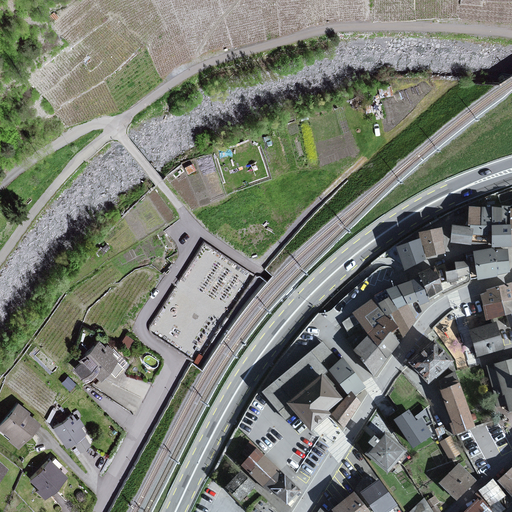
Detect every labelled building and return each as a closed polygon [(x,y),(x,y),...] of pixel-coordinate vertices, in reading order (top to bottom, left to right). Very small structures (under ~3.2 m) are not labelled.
[(192,162),(184,165),(187,172),(195,168),(192,162)] [(491,223),(492,208),(468,208),(467,222),(491,223)] [(502,223),(503,210),(492,208),(491,223),(502,223)] [(509,223),(510,211),(503,210),(502,223),(509,223)] [(509,227),(509,223),(502,223),(491,223),(491,245),(511,244),(509,227)] [(468,242),(469,229),(453,226),(453,241),(468,242)] [(439,230),(421,235),(426,255),(443,251),(439,230)] [(423,258),(418,242),(400,251),(409,268),(423,258)] [(478,278),(497,274),(494,247),(472,249),(478,278)] [(508,247),(494,247),(497,274),(509,271),(508,247)] [(470,272),(468,260),(454,260),(456,268),(458,276),(470,272)] [(442,288),(434,267),(419,274),(429,299),(442,288)] [(459,279),(458,276),(456,268),(445,270),(447,281),(459,279)] [(429,299),(419,274),(410,278),(417,298),(419,304),(429,299)] [(417,298),(410,278),(397,283),(407,303),(417,298)] [(480,293),(482,304),(501,300),(511,297),(511,288),(510,281),(480,293)] [(407,303),(397,283),(386,287),(390,294),(397,307),(407,303)] [(397,307),(390,294),(378,301),(385,314),(391,311),(397,307)] [(385,314),(378,301),(375,295),(353,310),(354,313),(365,327),(368,332),(379,321),(377,318),(385,314)] [(505,313),(501,300),(482,304),(485,320),(505,313)] [(416,319),(407,303),(397,307),(391,311),(398,325),(403,336),(416,319)] [(385,314),(377,318),(379,321),(389,330),(391,329),(398,325),(391,311),(385,314)] [(365,327),(354,313),(342,322),(350,336),(365,327)] [(379,321),(368,332),(387,356),(399,340),(391,329),(389,330),(379,321)] [(503,352),(494,324),(466,333),(475,361),(503,352)] [(387,356),(368,332),(354,348),(373,374),(387,356)] [(453,359),(434,337),(408,361),(427,382),(453,359)] [(320,340),(263,391),(284,417),(293,408),(311,429),(328,414),(327,410),(346,392),(348,396),(332,415),(344,429),(358,405),(351,396),(363,387),(338,356),(336,358),(320,340)] [(111,354),(103,346),(100,348),(94,342),(74,361),(77,364),(70,370),(79,380),(88,371),(94,377),(112,360),(109,356),(111,354)] [(511,358),(486,365),(498,406),(505,404),(508,413),(511,412),(511,358)] [(440,388),(459,381),(455,370),(438,379),(440,388)] [(476,426),(459,381),(440,388),(456,433),(476,426)] [(25,413),(13,404),(0,419),(0,433),(16,447),(34,424),(23,415),(25,413)] [(416,422),(410,412),(397,420),(414,446),(432,434),(421,419),(416,422)] [(82,434),(69,415),(50,428),(62,446),(69,441),(75,450),(85,444),(79,436),(82,434)] [(401,453),(381,435),(363,456),(383,474),(401,453)] [(459,455),(450,438),(440,443),(449,461),(459,455)] [(273,472),(253,452),(240,465),(281,505),(296,490),(275,470),(273,472)] [(61,478),(45,461),(24,481),(40,498),(61,478)] [(472,482),(456,466),(437,484),(453,501),(472,482)] [(511,471),(510,470),(497,483),(511,497),(511,471)] [(253,488),(237,475),(225,489),(241,502),(253,488)] [(383,511),(397,503),(380,478),(362,490),(376,511),(383,511)] [(507,500),(492,481),(478,492),(494,511),(507,500)] [(371,511),(354,490),(334,505),(339,511),(371,511)] [(432,494),(406,511),(437,511),(443,508),(432,494)] [(485,511),(476,502),(465,511),(485,511)]
